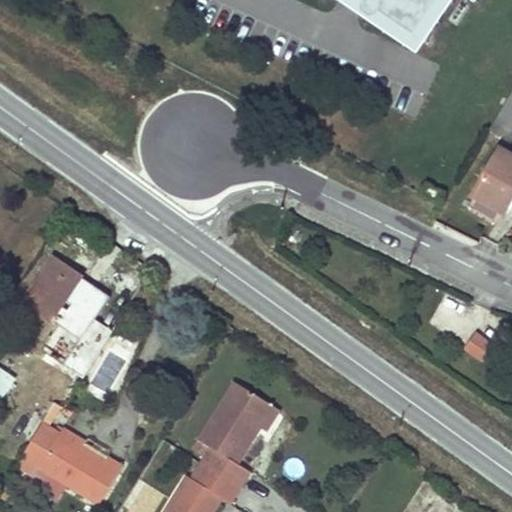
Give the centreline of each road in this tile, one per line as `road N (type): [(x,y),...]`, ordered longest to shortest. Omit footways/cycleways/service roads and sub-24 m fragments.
road 1 (secondary): [(0,107),(511,473)]
road 2 (unclassified): [(428,245),(301,180),(207,175)]
